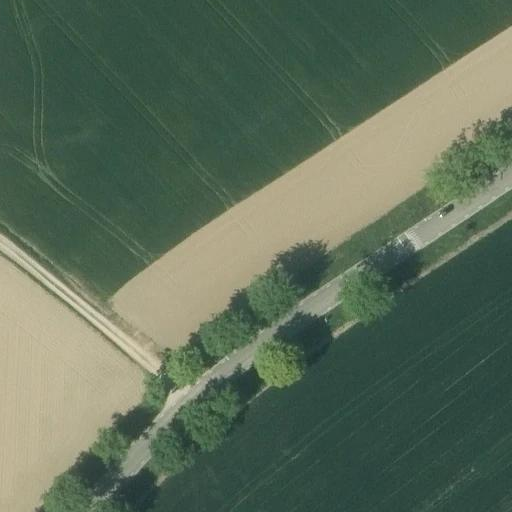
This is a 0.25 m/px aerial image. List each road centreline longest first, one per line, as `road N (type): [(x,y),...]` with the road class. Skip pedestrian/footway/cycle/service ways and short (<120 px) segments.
road 1 (tertiary): [(89,511),(189,403),(511,175)]
road 2 (track): [(0,241),(189,403)]
